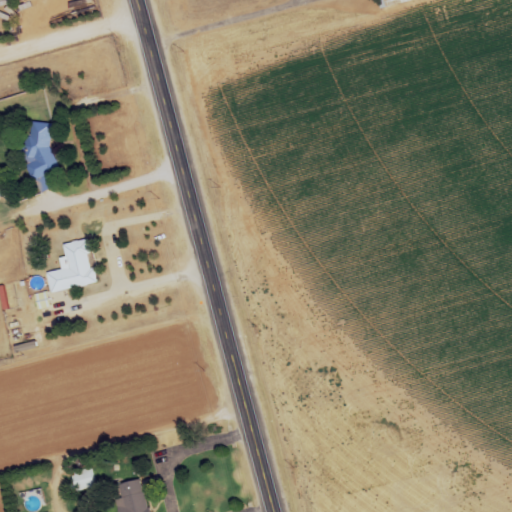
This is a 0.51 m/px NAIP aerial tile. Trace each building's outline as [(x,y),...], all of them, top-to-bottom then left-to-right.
[(414,0),(380,0),(382,8),(414,0)] [(43,122),(31,127),(36,139),(18,146),(38,194),(67,182),(43,122)] [(99,283),(89,238),(63,244),(66,256),(59,257),(62,269),(47,272),(51,293),(99,283)] [(72,472),(76,492),(96,488),(91,468),(72,472)] [(149,511),(143,479),(113,485),(118,511),(149,511)] [(25,511),(43,511),(43,492),(25,492),(25,511)]
